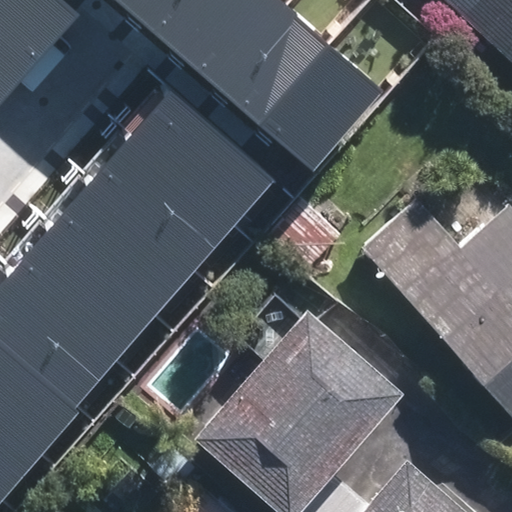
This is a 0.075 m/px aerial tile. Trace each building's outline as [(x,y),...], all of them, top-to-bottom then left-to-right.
[(0,0),(0,106),(81,13),(65,0),(0,0)] [(282,0),(113,0),(315,171),(386,88),(282,0)] [(511,0),(428,0),(511,78),(511,0)] [(171,93),(0,292),(0,503),(275,182),(171,93)] [(292,195),(257,236),(302,274),(337,233),(292,195)] [(413,200),(352,251),(495,422),(511,408),(511,219),(501,206),(452,247),(413,200)] [(291,317),(175,444),(250,511),(457,511),(400,461),(360,505),(322,471),(385,401),(291,317)] [(166,445),(143,470),(169,493),(192,468),(166,445)] [(224,511),(198,488),(176,511),(224,511)]
